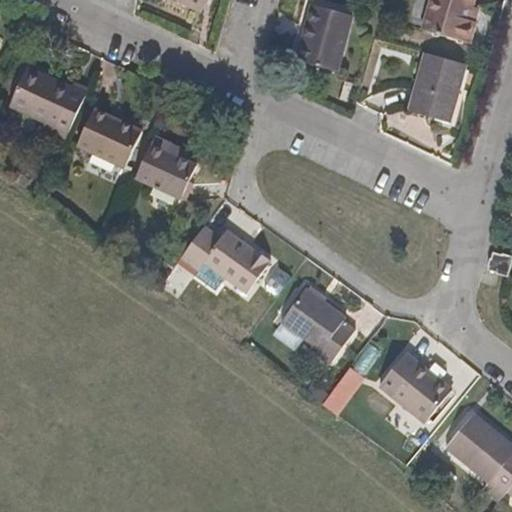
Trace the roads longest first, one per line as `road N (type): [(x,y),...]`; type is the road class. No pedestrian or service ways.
road 1 (residential): [(464,199),(242,98)]
road 2 (residential): [(242,98),(66,0)]
road 3 (residential): [(511,371),(484,348),(456,298),(464,199)]
road 4 (residential): [(464,199),(511,61)]
